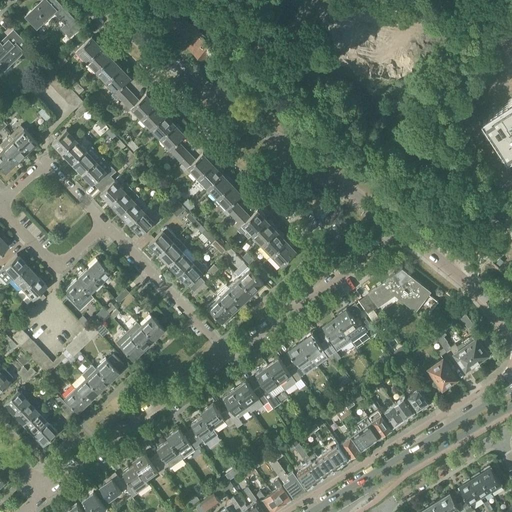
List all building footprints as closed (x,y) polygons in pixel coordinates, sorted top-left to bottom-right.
[(41,0),(24,16),(37,29),(54,12),(65,24),(61,28),(64,32),(70,37),(81,27),(76,21),(76,20),(57,0),(41,0)] [(198,35),(201,32),(187,21),(185,24),(173,12),(155,28),(168,42),(175,36),(173,34),(180,28),(192,39),(185,47),(202,62),(214,48),(198,35)] [(0,65),(4,70),(25,51),(30,46),(13,29),(6,36),(8,39),(3,44),(0,40),(0,65)] [(87,60),(101,46),(92,36),(77,50),(87,60)] [(101,46),(87,60),(97,70),(111,57),(101,46)] [(63,55),(53,65),(57,70),(67,60),(63,55)] [(111,57),(97,70),(106,80),(121,67),(111,57)] [(44,61),(38,66),(43,72),(49,67),(44,61)] [(46,80),(55,72),(51,67),(42,75),(46,80)] [(130,77),(121,67),(106,80),(116,91),(112,95),(116,99),(118,97),(122,101),(131,92),(123,84),(130,77)] [(59,76),(55,72),(46,80),(50,84),(59,76)] [(59,76),(50,84),(54,88),(63,80),(59,76)] [(63,80),(54,88),(58,92),(67,84),(63,80)] [(67,84),(58,92),(62,97),(71,88),(67,84)] [(75,92),(71,88),(62,97),(66,101),(75,92)] [(75,92),(66,101),(70,105),(79,97),(75,92)] [(131,92),(122,101),(126,105),(123,107),(128,111),(132,107),(141,117),(156,104),(146,93),(139,100),(131,92)] [(83,100),(79,97),(70,105),(74,109),(83,100)] [(511,98),(481,118),(507,159),(511,155),(511,98)] [(75,112),(79,116),(89,107),(84,102),(75,112)] [(165,114),(156,104),(141,117),(151,128),(165,114)] [(165,114),(151,128),(161,138),(175,124),(165,114)] [(102,127),(106,125),(100,119),(97,122),(102,127)] [(20,124),(10,134),(27,152),(38,142),(20,124)] [(185,134),(175,124),(161,138),(170,148),(166,152),(170,156),(173,154),(173,155),(171,157),(174,160),(176,158),(185,149),(178,141),(185,134)] [(62,153),(76,139),(66,128),(52,142),(62,153)] [(112,138),(116,135),(110,129),(106,132),(112,138)] [(27,152),(10,134),(0,144),(0,145),(3,148),(17,162),(27,152)] [(86,149),(76,139),(62,153),(72,163),(86,149)] [(122,148),(125,145),(120,139),(116,142),(122,148)] [(3,148),(0,150),(0,165),(6,172),(17,162),(3,148)] [(86,149),(72,163),(82,173),(96,160),(86,149)] [(125,162),(134,154),(130,149),(121,158),(125,162)] [(198,177),(212,163),(202,153),(195,160),(187,151),(178,160),(182,164),(180,166),(184,171),(188,167),(198,177)] [(138,158),(134,154),(125,162),(129,166),(138,158)] [(96,160),(82,173),(92,184),(106,170),(96,160)] [(139,165),(145,171),(148,168),(142,162),(139,165)] [(222,173),(212,163),(198,177),(207,187),(222,173)] [(222,173),(207,187),(217,197),(232,183),(222,173)] [(154,182),(159,188),(163,185),(157,178),(154,182)] [(111,203),(125,190),(115,179),(101,193),(111,203)] [(232,183),(217,197),(214,201),(218,205),(220,203),(225,209),(222,211),(227,215),(229,213),(233,217),(242,209),(234,200),(241,193),(232,183)] [(163,193),(169,198),(173,194),(167,189),(163,193)] [(135,200),(125,190),(111,203),(121,214),(135,200)] [(135,201),(135,200),(121,214),(130,224),(148,207),(139,197),(135,201)] [(173,212),(181,204),(177,199),(169,208),(173,212)] [(185,208),(181,204),(173,212),(177,216),(185,208)] [(148,207),(130,224),(140,234),(153,223),(154,224),(162,218),(154,210),(153,211),(148,207)] [(242,209),(233,217),(236,221),(234,223),(238,228),(243,224),(252,234),(267,220),(257,210),(250,217),(242,209)] [(192,222),(196,219),(190,213),(186,216),(192,222)] [(206,229),(196,219),(192,222),(202,233),(206,229)] [(276,230),(267,220),(252,234),(262,244),(276,230)] [(163,229),(149,243),(159,254),(173,240),(176,237),(166,226),(163,229)] [(206,229),(202,233),(212,243),(216,240),(206,229)] [(286,241),(276,230),(262,244),(272,254),(286,241)] [(0,235),(0,252),(8,244),(0,235)] [(173,240),(159,254),(169,264),(183,250),(186,247),(176,237),(173,240)] [(216,240),(212,243),(222,253),(225,250),(216,240)] [(296,251),(286,241),(272,254),(281,265),(296,251)] [(183,250),(169,264),(178,274),(193,260),(193,261),(197,257),(186,247),(183,250)] [(12,277),(26,264),(16,253),(2,267),(12,277)] [(193,260),(178,274),(189,285),(203,271),(208,266),(204,262),(202,263),(197,257),(193,261),(193,260)] [(96,258),(86,268),(99,282),(110,272),(96,258)] [(26,264),(12,277),(22,288),(36,274),(26,264)] [(214,264),(210,267),(215,272),(218,269),(214,264)] [(237,276),(252,292),(263,282),(247,266),(237,276)] [(255,270),(265,280),(269,276),(259,266),(255,270)] [(215,272),(210,267),(207,271),(211,275),(215,272)] [(99,282),(86,268),(75,278),(89,293),(99,282)] [(428,293),(418,286),(420,283),(401,269),(358,300),(367,312),(380,330),(386,326),(373,308),(394,293),(416,309),(428,293)] [(46,285),(36,274),(22,288),(32,298),(40,291),(46,285)] [(237,276),(227,285),(242,301),(252,292),(237,276)] [(200,277),(190,287),(194,291),(204,281),(200,277)] [(89,293),(75,278),(65,288),(66,289),(63,293),(79,309),(93,297),(89,293)] [(227,285),(217,295),(233,311),(242,301),(227,285)] [(118,302),(129,292),(125,288),(114,298),(118,302)] [(134,298),(130,294),(120,304),(124,308),(134,298)] [(233,311),(217,295),(207,305),(222,321),(233,311)] [(354,302),(334,316),(351,339),(352,341),(372,326),(354,302)] [(116,308),(110,313),(113,317),(119,312),(116,308)] [(473,324),(466,313),(460,317),(468,328),(473,324)] [(150,314),(139,324),(153,339),(163,329),(150,314)] [(351,339),(334,316),(322,325),(325,330),(319,334),(323,340),(332,353),(338,348),(351,339)] [(96,317),(89,323),(94,327),(100,322),(96,317)] [(12,319),(4,327),(8,332),(16,323),(12,319)] [(136,321),(126,331),(143,348),(153,339),(139,324),(136,321)] [(108,330),(100,322),(94,327),(98,332),(102,336),(108,330)] [(89,323),(85,327),(94,335),(98,332),(94,327),(89,323)] [(94,335),(85,327),(80,332),(88,340),(94,335)] [(16,341),(24,332),(20,328),(12,336),(16,341)] [(126,331),(115,341),(119,344),(132,359),(143,348),(126,331)] [(435,335),(442,345),(447,341),(441,331),(435,335)] [(7,342),(11,338),(5,332),(1,335),(7,342)] [(29,337),(24,332),(16,341),(20,345),(29,337)] [(88,340),(80,332),(76,336),(84,345),(88,340)] [(332,353),(323,340),(318,344),(311,333),(299,341),(311,357),(322,349),(327,356),(332,353)] [(463,341),(478,363),(483,359),(484,357),(488,353),(474,333),(463,341)] [(442,345),(435,335),(430,338),(441,354),(446,351),(442,345)] [(84,345),(76,336),(72,340),(80,348),(84,345)] [(29,337),(20,345),(24,349),(33,341),(29,337)] [(11,338),(7,342),(13,348),(16,344),(14,342),(11,338)] [(80,348),(72,340),(64,347),(66,349),(61,353),(68,360),(80,348)] [(33,341),(24,349),(28,353),(36,345),(33,341)] [(311,357),(299,341),(288,349),(296,360),(291,363),(300,376),(305,372),(300,365),(311,357)] [(478,363),(463,341),(457,345),(455,343),(450,347),(453,352),(466,369),(470,366),(473,367),(478,363)] [(41,349),(36,345),(28,353),(32,357),(41,349)] [(393,352),(398,358),(406,352),(402,346),(393,352)] [(45,353),(41,349),(32,357),(36,362),(45,353)] [(49,357),(45,353),(36,362),(40,366),(49,357)] [(95,367),(108,381),(119,371),(117,369),(123,364),(113,353),(107,358),(105,357),(95,367)] [(52,361),(56,365),(62,359),(58,356),(52,361)] [(278,356),(267,364),(279,382),(282,386),(293,378),(295,381),(301,377),(300,376),(291,363),(286,367),(278,356)] [(49,357),(40,366),(44,370),(52,361),(49,357)] [(426,371),(431,377),(435,375),(443,385),(456,375),(450,368),(453,366),(450,362),(447,364),(442,357),(429,367),(430,368),(426,371)] [(409,367),(402,358),(398,361),(404,370),(409,367)] [(56,365),(52,361),(44,370),(47,373),(56,365)] [(279,382),(267,364),(255,372),(263,383),(258,386),(268,400),(273,408),(280,403),(275,396),(273,397),(270,393),(274,390),(272,387),(279,382)] [(2,366),(0,368),(0,387),(8,380),(12,376),(2,366)] [(21,376),(27,370),(23,366),(17,372),(21,376)] [(31,367),(27,370),(21,376),(25,380),(35,371),(31,367)] [(108,381),(95,367),(84,377),(98,391),(108,381)] [(376,379),(380,385),(385,382),(380,376),(376,379)] [(84,377),(74,387),(87,401),(98,391),(84,377)] [(245,379),(233,387),(246,405),(250,411),(255,408),(256,409),(268,400),(258,386),(253,390),(245,379)] [(42,385),(48,391),(51,388),(45,382),(42,385)] [(87,401),(74,387),(63,397),(77,411),(87,401)] [(246,405),(233,387),(222,395),(230,406),(225,410),(234,422),(237,426),(242,423),(235,413),(246,405)] [(12,413),(27,399),(16,388),(2,402),(12,413)] [(418,388),(408,395),(417,408),(421,406),(424,407),(428,404),(427,401),(418,388)] [(362,398),(358,392),(354,395),(358,401),(362,398)] [(394,404),(404,418),(414,410),(404,396),(394,404)] [(62,406),(65,403),(59,397),(56,399),(62,406)] [(344,403),(347,407),(354,402),(351,398),(344,403)] [(36,409),(27,399),(12,413),(22,423),(36,409)] [(234,422),(225,410),(220,413),(212,402),(201,411),(203,414),(213,427),(224,419),(229,426),(234,422)] [(65,403),(62,406),(60,407),(70,417),(75,413),(65,403)] [(342,419),(351,413),(347,407),(344,403),(335,409),(342,419)] [(404,418),(394,404),(383,411),(393,425),(404,418)] [(391,430),(391,427),(378,409),(378,408),(368,415),(367,414),(367,415),(381,434),(384,432),(387,433),(391,430)] [(46,420),(36,409),(22,423),(32,433),(46,420)] [(194,426),(188,430),(198,444),(204,440),(216,431),(213,427),(203,414),(191,423),(194,426)] [(359,423),(358,423),(371,441),(381,434),(367,415),(357,421),(359,423)] [(56,430),(46,420),(32,433),(42,444),(56,430)] [(316,423),(311,426),(314,432),(320,428),(316,423)] [(361,448),(371,441),(358,423),(348,431),(351,434),(361,448)] [(314,432),(311,426),(309,424),(301,429),(306,437),(314,432)] [(198,444),(188,430),(183,434),(178,427),(166,435),(169,438),(183,458),(194,450),(194,449),(199,445),(198,444)] [(351,434),(341,441),(351,455),(354,456),(358,454),(358,450),(361,448),(351,434)] [(159,451),(154,455),(163,467),(164,469),(169,465),(171,466),(183,458),(169,438),(157,447),(159,451)] [(328,471),(317,456),(314,452),(309,456),(299,443),(296,438),(292,441),(297,448),(296,448),(306,461),(318,478),(328,471)] [(297,448),(292,441),(291,440),(286,443),(292,451),(296,448),(297,448)] [(326,447),(338,464),(341,462),(344,463),(348,461),(348,457),(336,440),(331,444),(329,442),(325,445),(326,447)] [(323,452),(317,456),(328,471),(331,472),(335,470),(335,466),(338,464),(326,447),(322,450),(323,452)] [(266,457),(294,496),(306,487),(293,469),(287,473),(277,459),(283,455),(278,448),(266,457)] [(163,467),(154,455),(149,458),(144,451),(132,460),(134,463),(146,479),(158,471),(163,467)] [(306,461),(302,464),(301,462),(295,467),(308,485),(318,478),(306,461)] [(146,479),(134,463),(122,472),(125,475),(120,478),(126,487),(132,495),(133,496),(137,493),(136,491),(148,483),(146,479)] [(235,475),(240,472),(243,470),(239,464),(225,474),(229,480),(235,475)] [(243,470),(240,472),(244,478),(256,470),(252,464),(243,470)] [(485,470),(480,473),(491,491),(491,492),(503,485),(501,482),(502,481),(499,476),(500,475),(494,464),(491,466),(491,467),(489,465),(484,469),(485,470)] [(126,487),(120,478),(115,472),(108,477),(110,479),(100,486),(109,499),(126,487)] [(244,478),(240,472),(235,475),(240,482),(244,478)] [(475,477),(470,480),(481,497),(491,491),(480,473),(479,472),(473,475),(475,477)] [(272,491),(281,505),(282,504),(284,505),(286,503),(287,500),(291,497),(277,478),(274,481),(278,487),(272,491)] [(481,497),(470,480),(469,478),(464,481),(465,483),(460,486),(467,497),(461,501),(468,511),(475,511),(474,508),(471,504),(481,497)] [(247,506),(250,511),(266,511),(248,486),(244,489),(253,501),(247,506)] [(281,505),(272,491),(265,496),(261,490),(257,492),(271,511),(275,509),(278,509),(280,508),(280,505),(281,505)] [(102,511),(106,509),(94,491),(82,500),(89,510),(86,511),(102,511)] [(201,502),(206,509),(220,500),(214,492),(201,502)] [(450,492),(440,498),(448,511),(454,511),(461,508),(450,492)] [(250,511),(247,506),(245,504),(241,507),(233,496),(230,499),(232,502),(239,511),(250,511)] [(448,511),(440,498),(430,505),(434,511),(448,511)] [(484,502),(489,510),(493,508),(488,500),(484,502)] [(239,511),(232,502),(218,511),(239,511)] [(83,511),(77,503),(66,511),(83,511)]
